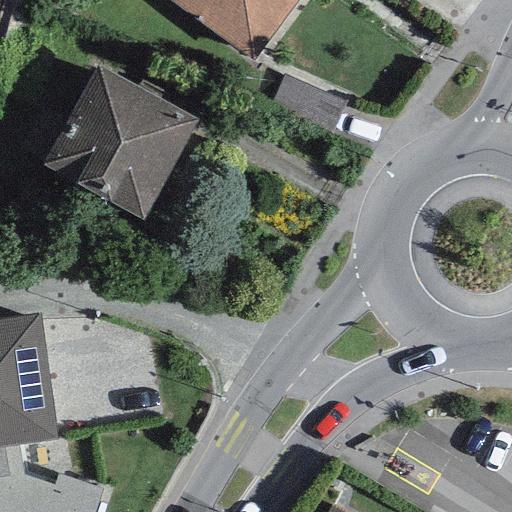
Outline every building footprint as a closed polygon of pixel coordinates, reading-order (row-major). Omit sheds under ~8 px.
[(301,0),(165,0),(251,66),(301,0)] [(199,125),(97,69),(42,170),(144,226),(199,125)] [(344,104),(282,75),(268,105),(330,134),(344,104)] [(40,322),(0,327),(0,451),(18,449),(58,444),(40,322)] [(18,449),(0,451),(0,511),(94,511),(102,489),(56,475),(53,485),(23,475),(18,449)]
